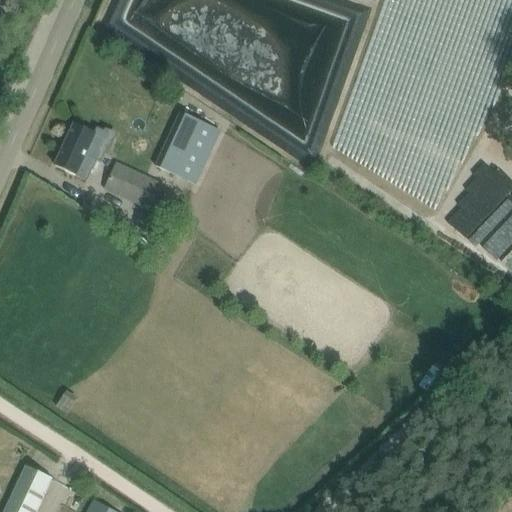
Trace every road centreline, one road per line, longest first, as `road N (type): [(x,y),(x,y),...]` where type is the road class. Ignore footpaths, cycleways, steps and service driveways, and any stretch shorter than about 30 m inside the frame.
road 1 (track): [(0,409),(153,511),(326,511),(511,331)]
road 2 (unclassified): [(0,192),(84,0)]
